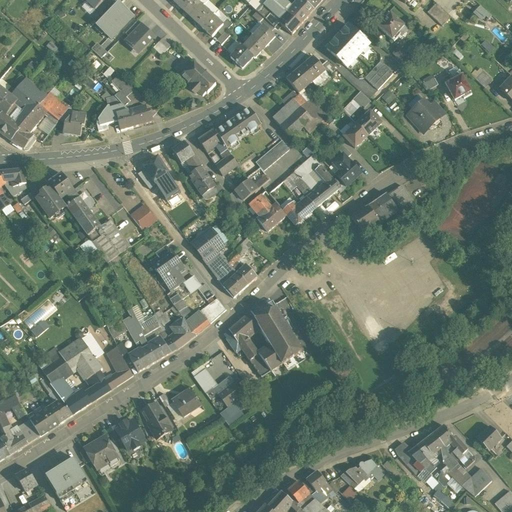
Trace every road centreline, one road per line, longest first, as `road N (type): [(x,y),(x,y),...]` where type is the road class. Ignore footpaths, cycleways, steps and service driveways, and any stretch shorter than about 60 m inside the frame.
road 1 (residential): [(511,126),(405,167),(235,313)]
road 2 (residential): [(511,379),(322,462),(243,511)]
road 3 (residential): [(235,313),(160,372),(0,471)]
road 4 (residential): [(119,148),(124,166),(235,313)]
road 5 (tertiary): [(246,92),(188,125),(119,148)]
road 6 (residential): [(246,92),(146,0)]
road 7 (tertiary): [(338,0),(246,92)]
